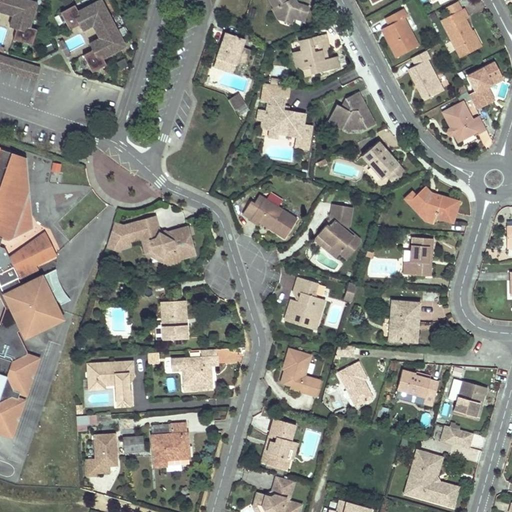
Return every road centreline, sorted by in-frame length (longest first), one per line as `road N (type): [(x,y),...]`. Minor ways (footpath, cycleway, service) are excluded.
road 1 (residential): [(151,172),(219,217),(259,342),(213,511)]
road 2 (residential): [(476,176),(419,138),(341,0)]
road 3 (residential): [(489,195),(460,300),(474,325),(511,333)]
road 4 (residential): [(161,142),(205,15),(198,0)]
road 5 (residential): [(163,0),(125,124)]
road 6 (residential): [(477,511),(511,388)]
road 7 (residential): [(0,103),(119,145)]
